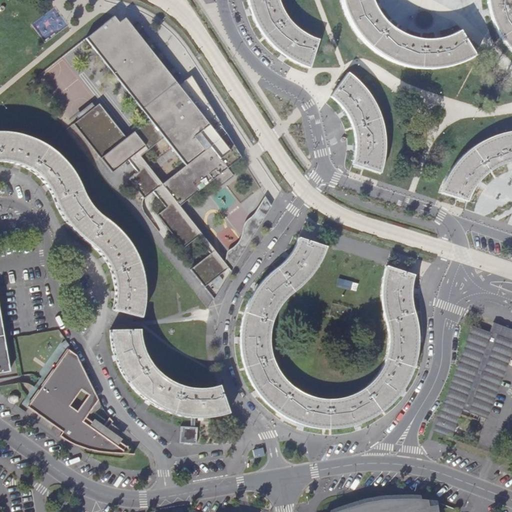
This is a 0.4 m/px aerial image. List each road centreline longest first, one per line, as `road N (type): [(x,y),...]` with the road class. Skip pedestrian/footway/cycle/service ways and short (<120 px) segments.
road 1 (unclassified): [(0,201),(25,208),(45,227),(62,313),(120,412),(160,454),(167,496)]
road 2 (residential): [(278,478),(268,436),(229,377),(221,343),(225,306),(250,258),(324,171)]
road 3 (unclassified): [(222,0),(242,49),(307,99),(324,171)]
road 4 (unclassified): [(391,463),(431,393),(450,308),(475,283)]
road 5 (residential): [(0,428),(92,490),(167,496)]
road 6 (unclassified): [(511,500),(391,463)]
